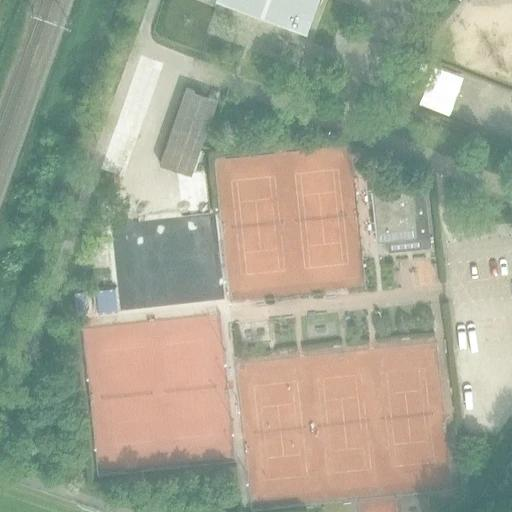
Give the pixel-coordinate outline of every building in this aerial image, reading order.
[(228,0),(305,28),(315,0),(228,0)] [(190,173),(216,97),(186,86),(159,162),(190,173)] [(431,246),(423,178),(371,184),(377,240),(386,239),(387,250),(431,246)] [(203,201),(207,188),(183,180),(179,192),(203,201)] [(196,288),(195,275),(145,280),(147,293),(196,288)] [(92,301),(124,297),(122,285),(90,288),(92,301)]
